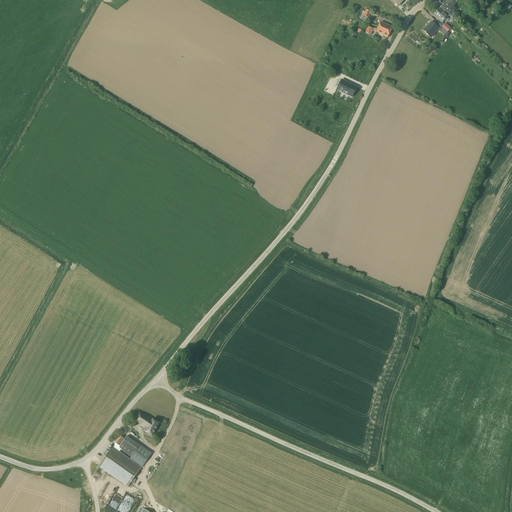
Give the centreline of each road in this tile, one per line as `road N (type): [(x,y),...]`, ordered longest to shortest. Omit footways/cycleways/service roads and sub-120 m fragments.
road 1 (unclassified): [(157,377),(307,202),(424,0)]
road 2 (unclassified): [(434,511),(180,397),(157,377)]
road 3 (unknown): [(511,123),(436,296),(511,331)]
